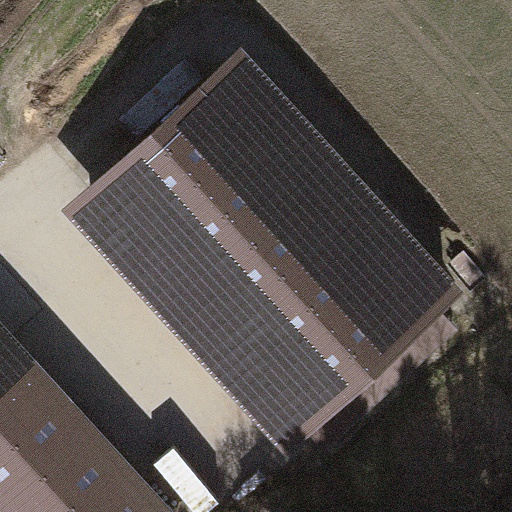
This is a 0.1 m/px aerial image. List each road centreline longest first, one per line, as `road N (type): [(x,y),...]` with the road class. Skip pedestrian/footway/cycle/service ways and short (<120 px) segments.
road 1 (track): [(0,202),(234,6),(470,270)]
road 2 (track): [(0,212),(245,488)]
